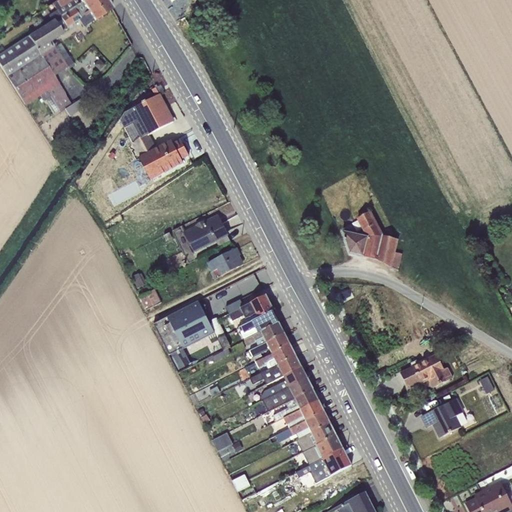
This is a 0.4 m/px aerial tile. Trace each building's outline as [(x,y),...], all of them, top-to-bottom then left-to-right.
[(106,0),(82,0),(59,15),(53,19),(0,53),(0,65),(25,105),(40,96),(43,101),(46,100),(54,113),(59,110),(60,112),(65,109),(72,105),(54,75),(73,64),(60,43),(55,47),(51,41),(62,34),(60,31),(67,27),(69,30),(73,27),(72,25),(78,20),(83,27),(112,8),(106,0)] [(58,0),(56,1),(52,4),(56,10),(59,15),(82,0),(58,0)] [(50,14),(53,19),(59,15),(56,10),(50,14)] [(100,59),(94,65),(99,71),(106,65),(100,59)] [(168,112),(159,95),(155,97),(125,114),(120,121),(132,144),(149,135),(173,122),(168,113),(168,112)] [(72,105),(65,109),(70,117),(86,107),(81,100),(72,105)] [(132,144),(131,145),(139,158),(157,149),(149,135),(132,144)] [(157,149),(139,158),(150,181),(183,163),(181,160),(189,156),(187,153),(188,150),(184,144),(182,144),(180,140),(168,147),(167,144),(157,149)] [(347,233),(342,232),(349,253),(350,254),(376,260),(398,271),(402,254),(395,253),(398,240),(383,236),(370,212),(357,219),(368,237),(356,235),(356,232),(348,230),(347,233)] [(216,242),(227,236),(217,216),(217,217),(204,223),(203,222),(196,225),(197,227),(184,234),(193,253),(216,242)] [(227,236),(216,242),(219,248),(231,242),(227,236)] [(234,250),(207,263),(215,279),(240,267),(235,258),(238,256),(234,250)] [(138,274),(131,277),(138,289),(144,285),(138,274)] [(155,290),(147,294),(153,307),(161,302),(155,290)] [(147,294),(140,297),(147,310),(153,307),(147,294)] [(247,325),(273,312),(265,297),(263,297),(253,302),(244,307),(229,315),(232,321),(243,316),(247,325)] [(226,307),(229,315),(244,307),(240,300),(226,307)] [(198,302),(170,316),(186,347),(215,332),(198,302)] [(273,312),(247,325),(239,329),(244,340),(279,323),(273,312)] [(186,347),(170,316),(154,324),(178,373),(192,367),(183,348),(186,347)] [(279,323),(244,340),(247,346),(256,342),(258,347),(284,334),(279,323)] [(284,334),(258,347),(250,352),(253,358),(269,349),(272,354),(290,345),(284,334)] [(224,336),(217,340),(223,351),(230,347),(224,336)] [(459,341),(450,346),(453,352),(462,348),(459,341)] [(290,345),(272,354),(255,362),(259,369),(266,365),(268,370),(295,356),(290,345)] [(228,349),(212,357),(215,362),(230,354),(228,349)] [(295,356),(268,370),(250,379),(253,385),(264,380),(266,385),(283,376),(301,367),(295,356)] [(449,380),(444,370),(437,356),(400,374),(408,389),(419,383),(420,384),(424,383),(423,381),(428,378),(433,388),(449,380)] [(301,367),(283,376),(285,381),(264,392),(260,398),(261,401),(262,401),(307,378),(301,367)] [(447,368),(444,370),(449,380),(452,379),(447,368)] [(307,378),(262,401),(268,412),(289,402),(313,390),(307,378)] [(488,378),(480,381),(483,388),(491,385),(488,378)] [(217,386),(209,391),(213,397),(221,393),(217,386)] [(313,390),(289,402),(289,403),(287,404),(289,408),(273,416),(276,422),(283,419),(318,401),(313,390)] [(457,399),(422,416),(427,428),(433,425),(440,438),(462,427),(461,427),(468,423),(463,413),(463,412),(457,399)] [(318,401),(283,419),(289,430),(324,413),(318,401)] [(324,413),(289,430),(276,437),(279,443),(290,438),(296,435),(298,438),(299,439),(330,424),(324,413)] [(330,424),(299,439),(296,441),(302,452),(336,436),(330,424)] [(227,433),(213,441),(218,452),(232,444),(227,433)] [(336,436),(302,452),(309,466),(343,449),(336,436)] [(239,442),(233,445),(237,453),(243,450),(239,442)] [(343,449),(309,466),(296,473),(299,479),(310,473),(316,484),(351,466),(343,449)] [(245,475),(233,481),(239,492),(250,486),(245,475)] [(509,511),(511,510),(511,505),(501,484),(475,497),(476,500),(466,505),(469,511),(509,511)] [(374,511),(365,494),(337,508),(338,511),(374,511)]
